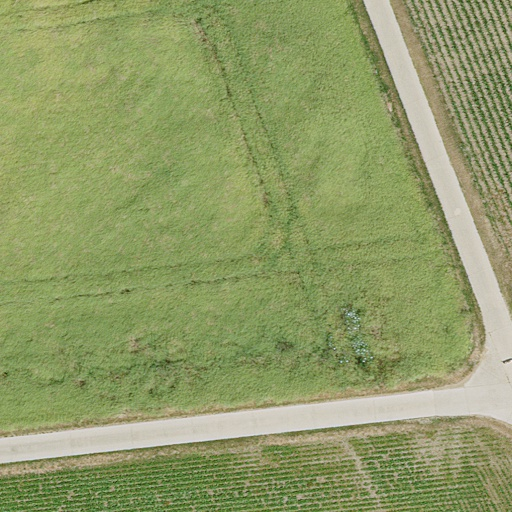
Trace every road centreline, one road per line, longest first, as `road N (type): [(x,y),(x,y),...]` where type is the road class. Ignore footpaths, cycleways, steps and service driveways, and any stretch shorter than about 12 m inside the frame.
road 1 (unclassified): [(511,400),(0,454)]
road 2 (track): [(511,362),(372,0)]
